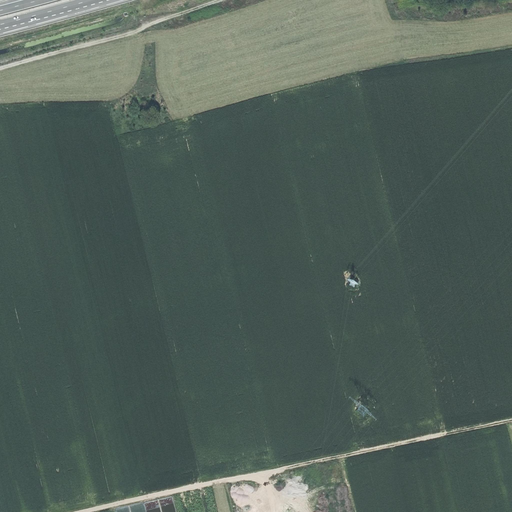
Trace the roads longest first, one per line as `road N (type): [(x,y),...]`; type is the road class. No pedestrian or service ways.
road 1 (track): [(79,511),(511,419)]
road 2 (track): [(0,67),(220,0)]
